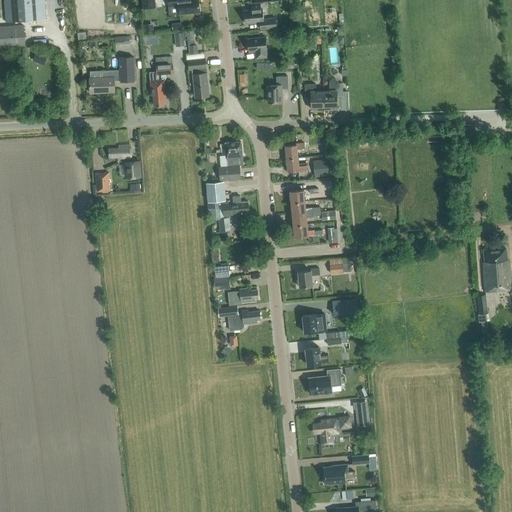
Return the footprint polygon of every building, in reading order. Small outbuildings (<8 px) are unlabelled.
[(46,20),(44,0),(4,0),(6,23),(46,20)] [(156,8),(155,0),(142,0),(143,10),(156,8)] [(199,12),(197,0),(167,0),(168,6),(178,5),(179,14),(199,12)] [(276,28),(275,18),(263,19),(261,8),(260,9),(259,3),(251,4),(251,10),(244,10),(245,24),(259,22),(260,29),(276,28)] [(0,48),(25,47),(24,26),(0,27),(0,48)] [(175,33),(176,46),(185,46),(184,33),(175,33)] [(322,43),(321,35),(308,36),(309,44),(322,43)] [(124,36),(115,37),(115,44),(125,44),(125,36),(124,36)] [(267,57),(265,37),(247,39),(248,52),(254,51),(255,58),(267,57)] [(190,55),(198,54),(197,45),(190,45),(190,55)] [(36,52),(33,60),(44,64),(47,56),(36,52)] [(151,96),(154,96),(155,106),(164,105),(163,101),(166,101),(164,80),(166,80),(167,78),(166,75),(173,75),(171,56),(157,58),(158,66),(156,66),(157,71),(149,72),(151,96)] [(134,81),(133,64),(133,57),(120,57),(121,71),(109,71),(102,72),(103,78),(90,79),(91,92),(101,91),(101,93),(115,92),(115,81),(134,81)] [(195,99),(209,97),(207,74),(205,74),(204,69),(206,69),(205,59),(188,61),(189,71),(192,70),(195,99)] [(294,68),(293,60),(284,61),(284,69),(294,68)] [(15,77),(16,73),(2,69),(0,72),(15,77)] [(267,85),(268,103),(282,102),(281,88),(287,88),(287,76),(276,76),(276,85),(267,85)] [(342,96),(342,83),(339,83),(338,81),(337,80),(337,79),(335,78),(334,78),(332,79),(331,80),(330,81),(329,82),(330,91),(323,91),(324,109),(337,109),(336,96),(342,96)] [(324,109),(323,91),(316,91),(316,84),(304,84),(305,97),(310,97),(311,109),(324,109)] [(224,143),(225,144),(221,145),(221,155),(220,155),(221,167),(219,167),(220,180),(240,178),(239,159),(242,159),(240,141),(224,143)] [(324,155),(331,154),(330,141),(322,142),(324,155)] [(304,151),(304,148),(303,143),(295,144),(295,145),(284,147),(285,159),(297,158),(296,152),(304,151)] [(130,161),(130,158),(129,146),(119,146),(119,149),(109,149),(110,158),(120,157),(120,158),(126,158),(126,162),(125,162),(126,178),(141,178),(140,160),(130,161)] [(298,167),(297,158),(285,159),(287,172),(298,170),(298,172),(306,171),(306,166),(298,167)] [(318,177),(331,175),(329,160),(316,161),(318,177)] [(109,184),(109,179),(110,179),(110,171),(105,172),(100,173),(100,172),(96,172),(97,192),(111,191),(110,184),(109,184)] [(209,202),(224,200),(222,182),(208,183),(209,202)] [(290,203),(304,201),(303,190),(289,191),(290,203)] [(209,202),(211,219),(219,219),(219,218),(217,201),(209,202)] [(305,209),(304,201),(290,203),(291,215),(320,212),(320,207),(305,209)] [(224,217),(219,218),(219,219),(220,230),(229,229),(228,215),(242,214),(242,212),(249,212),(248,202),(242,203),(241,202),(223,203),(224,217)] [(336,218),(335,210),(321,212),(322,220),(336,218)] [(320,216),(320,212),(291,215),(292,226),(307,225),(306,218),(312,218),(312,217),(320,216)] [(307,231),(307,225),(292,226),(294,238),(322,235),(322,230),(314,231),(314,230),(307,231)] [(338,241),(337,228),(335,229),(334,227),(327,228),(329,242),(338,241)] [(484,293),(510,291),(509,262),(507,262),(506,250),(484,251),(485,263),(483,263),(484,293)] [(329,266),(330,274),(351,272),(350,260),(342,261),(342,264),(329,266)] [(215,277),(229,276),(228,265),(214,267),(215,277)] [(311,276),(319,275),(318,269),(310,269),(310,271),(298,272),(299,287),(300,287),(301,289),(305,289),(305,287),(312,286),(311,276)] [(230,284),(229,276),(215,277),(214,278),(214,286),(230,284)] [(258,298),(257,290),(250,290),(250,288),(239,289),(239,291),(227,292),(229,305),(241,304),(241,303),(254,302),(254,299),(258,298)] [(489,333),(487,314),(485,297),(477,298),(479,315),(478,316),(479,322),(481,322),(483,334),(489,333)] [(357,300),(333,302),(334,315),(358,313),(357,300)] [(237,306),(225,307),(218,308),(219,316),(228,315),(229,329),(240,327),(241,327),(242,326),(243,325),(243,324),(257,322),(256,320),(260,319),(259,310),(248,311),(248,309),(241,310),(242,313),(238,314),(237,306)] [(326,332),(325,322),(324,314),(302,316),(304,333),(318,332),(318,333),(326,332)] [(228,337),(229,344),(236,344),(236,336),(228,337)] [(347,337),(341,338),(327,339),(327,345),(341,344),(341,343),(347,342),(347,337)] [(232,350),(226,346),(222,352),(228,356),(232,350)] [(320,363),(328,362),(328,355),(320,356),(319,347),(305,348),(307,366),(321,364),(320,363)] [(331,386),(341,385),(339,369),(327,371),(328,377),(308,379),(310,394),(331,392),(331,386)] [(368,394),(364,387),(359,390),(363,397),(368,394)] [(356,427),(369,426),(366,402),(354,403),(356,427)] [(335,442),(332,442),(331,434),(337,434),(337,426),(339,426),(339,428),(350,427),(349,415),(338,417),(338,419),(336,419),(336,418),(320,420),(320,423),(312,423),(313,433),(319,432),(320,444),(318,444),(335,443),(335,442)] [(351,456),(352,464),(369,463),(368,455),(351,456)] [(335,466),(323,467),(323,476),(322,476),(323,482),(324,482),(324,484),(330,484),(345,483),(345,479),(354,478),(354,471),(347,472),(347,464),(335,465),(335,466)] [(366,511),(367,510),(376,509),(376,501),(355,502),(355,508),(336,509),(335,511),(366,511)]
